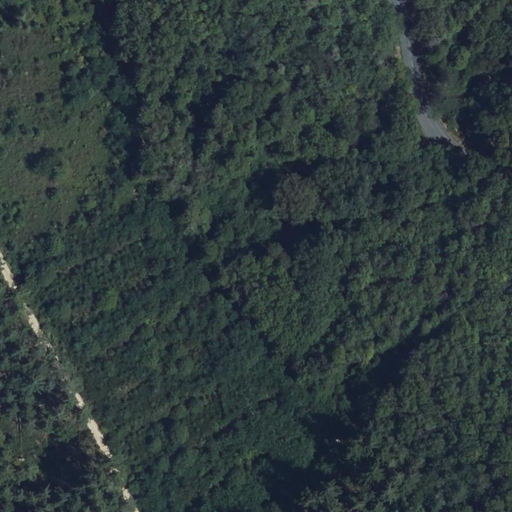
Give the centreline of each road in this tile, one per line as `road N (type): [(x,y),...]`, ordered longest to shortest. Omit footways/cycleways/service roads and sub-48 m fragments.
road 1 (track): [(132,511),(0,259)]
road 2 (tertiary): [(511,196),(473,172),(435,131),(397,0)]
